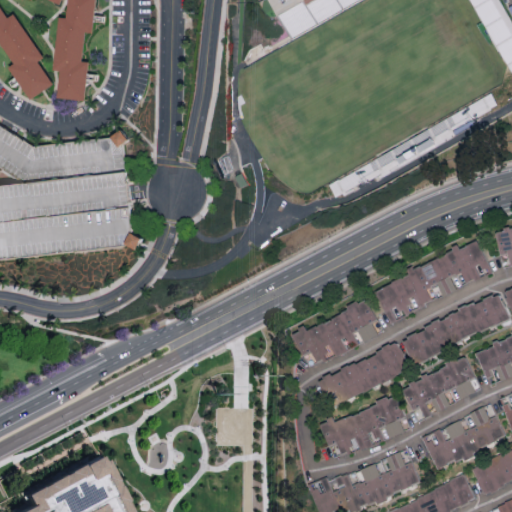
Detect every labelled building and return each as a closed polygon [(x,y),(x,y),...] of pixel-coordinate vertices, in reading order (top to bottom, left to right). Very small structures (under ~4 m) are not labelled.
[(55,98),(83,100),(87,62),(81,61),(84,32),(91,33),(94,0),(65,0),(64,17),(57,17),(52,70),(58,70),(55,98)] [(511,26),(499,0),(470,0),(506,74),(511,70),(511,26)] [(51,85),(37,61),(42,58),(13,13),(5,18),(0,8),(0,45),(12,64),(7,67),(27,100),(51,85)] [(0,258),(96,246),(93,226),(86,227),(87,233),(83,233),(80,213),(121,207),(124,227),(121,228),(120,220),(112,221),(115,238),(136,236),(136,235),(134,235),(125,170),(0,186),(0,258)] [(511,226),(494,231),(500,256),(507,254),(510,265),(511,264),(511,226)] [(373,292),(390,323),(397,319),(394,314),(401,310),(404,314),(431,299),(425,288),(459,270),(466,284),(492,270),(476,239),(459,248),(457,245),(407,272),(407,273),(373,292)] [(445,292),(454,290),(451,277),(442,279),(445,292)] [(510,320),(501,295),(401,333),(411,358),(510,320)] [(375,319),(366,300),(292,333),(301,353),(311,349),(316,361),(358,342),(352,330),(375,319)] [(376,334),(372,323),(357,328),(360,339),(376,334)] [(476,349),(486,383),(511,374),(511,367),(510,361),(511,360),(511,331),(490,339),(491,345),(476,349)] [(330,406),(410,366),(396,339),(317,379),(330,406)] [(473,390),(468,377),(473,375),(465,356),(399,382),(409,408),(418,405),(422,415),(451,403),(449,399),(473,390)] [(511,391),(498,397),(511,428),(511,427),(511,391)] [(402,430),(397,416),(402,414),(394,394),(318,422),(331,456),(402,430)] [(420,434),(434,466),(453,458),(453,459),(505,436),(490,402),(420,434)] [(511,447),(471,466),(482,492),(511,479),(511,447)] [(316,511),(328,511),(345,506),(346,508),(419,483),(410,459),(403,462),(399,452),(325,477),(325,475),(306,481),(316,511)] [(97,455),(125,511),(12,511),(22,508),(16,496),(97,455)] [(445,511),(475,499),(464,474),(376,511),(445,511)] [(511,511),(511,499),(492,506),(494,511),(511,511)]
